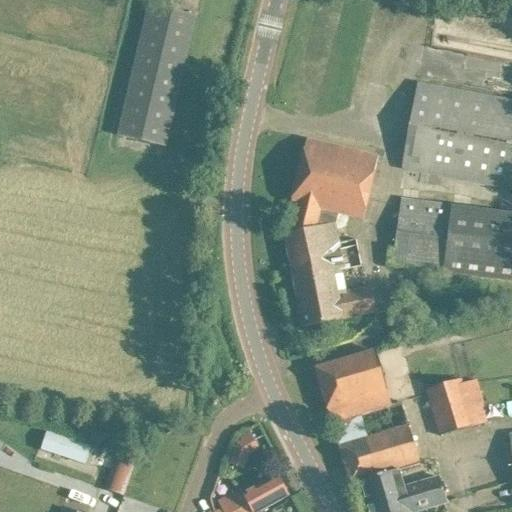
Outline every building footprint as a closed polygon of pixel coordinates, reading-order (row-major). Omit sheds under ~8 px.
[(147,7),(117,137),(165,148),(196,18),(147,7)] [(402,168),(511,188),(511,102),(419,85),(402,168)] [(293,203),(285,235),(332,226),(335,214),(362,220),(377,157),(307,140),(292,203),(293,203)] [(386,266),(430,272),(439,204),(401,199),(395,248),(388,248),(386,266)] [(439,204),(430,272),(511,283),(511,220),(452,212),(453,206),(439,204)] [(332,226),(285,235),(284,235),(303,328),(375,313),(370,288),(337,295),(333,274),(360,269),(355,240),(336,244),(332,226)] [(405,278),(398,279),(400,290),(407,288),(405,278)] [(316,369),(332,424),(389,407),(373,352),(316,369)] [(462,382),(428,393),(426,393),(440,436),(487,420),(474,383),(463,385),(462,382)] [(351,486),(359,483),(400,472),(419,466),(401,404),(389,407),(332,424),(351,486)] [(131,498),(165,510),(169,511),(177,511),(203,441),(192,434),(159,424),(152,442),(131,498)] [(85,465),(91,447),(47,433),(41,450),(85,465)] [(106,439),(103,446),(115,451),(118,443),(106,439)] [(124,497),(138,454),(118,448),(104,490),(124,497)] [(400,472),(359,483),(367,511),(412,511),(405,488),(400,472)] [(279,479),(256,492),(253,488),(246,492),(248,496),(245,498),(241,489),(219,501),(223,510),(219,511),(256,511),(288,495),(279,479)] [(436,479),(405,488),(412,511),(414,511),(443,504),(436,479)]
